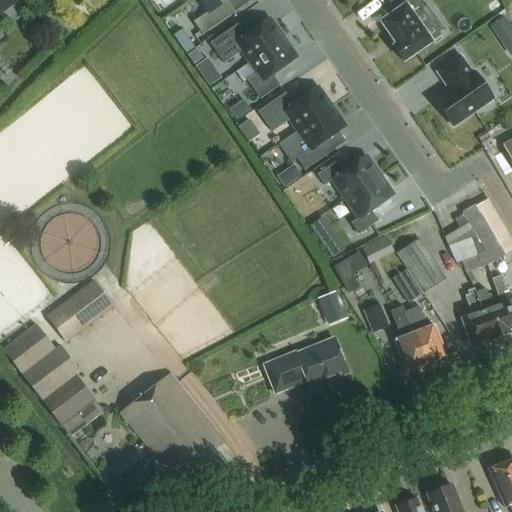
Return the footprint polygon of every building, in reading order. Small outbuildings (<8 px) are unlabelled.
[(0,0),(0,14),(15,3),(11,0),(0,0)] [(194,23),(202,36),(253,0),(199,0),(208,13),(194,23)] [(416,0),(389,0),(388,1),(395,12),(381,22),(396,45),(393,47),(404,62),(432,42),(413,15),(423,9),(416,0)] [(496,0),(489,5),(495,14),(502,9),(496,0)] [(505,18),(494,25),(500,34),(511,28),(505,18)] [(284,38),(273,23),(270,25),(267,21),(245,36),(237,24),(209,44),(224,64),(240,52),(248,63),(284,38)] [(182,30),(174,35),(186,54),(194,49),(182,30)] [(256,74),(247,81),(260,99),(279,86),(272,75),(295,60),(292,55),(294,53),(284,38),(248,63),(256,74)] [(448,91),(433,102),(452,129),(493,100),(474,73),(473,74),(460,56),(435,73),(440,80),(448,91)] [(321,92),(318,94),(315,89),(293,104),(285,93),(258,112),(272,132),(289,120),(296,131),(332,107),(321,92)] [(243,101),(228,111),(235,121),(249,111),(243,101)] [(332,107),(296,131),(310,151),(297,160),(304,170),(325,155),(321,149),(318,145),(343,128),(339,124),(342,122),(332,107)] [(248,141),(258,134),(249,121),(239,128),(248,141)] [(511,164),(511,140),(502,146),(511,164)] [(337,162),(317,176),(324,186),(331,181),(345,201),(362,188),(380,176),(369,161),(367,163),(364,158),(344,172),(337,162)] [(287,170),(276,178),(283,189),(295,181),(287,170)] [(362,188),(345,201),(358,220),(351,225),(358,235),(378,222),(371,212),(391,198),(388,193),(390,191),(380,176),(362,188)] [(511,239),(488,200),(475,208),(480,214),(481,214),(506,256),(511,252),(511,239)] [(463,214),(454,219),(461,230),(465,237),(474,232),(469,225),(468,222),(463,214)] [(479,257),(483,270),(506,256),(481,214),(480,214),(468,222),(469,225),(474,232),(487,254),(479,257)] [(487,254),(474,232),(465,237),(448,248),(456,265),(462,263),(466,276),(483,270),(479,257),(487,254)] [(336,237),(324,246),(332,258),(345,249),(336,237)] [(444,277),(418,238),(398,251),(424,290),(444,277)] [(421,295),(406,271),(392,279),(408,304),(421,295)] [(493,281),(502,307),(511,334),(511,333),(511,303),(503,277),(493,281)] [(94,282),(46,319),(66,345),(114,308),(94,282)] [(472,348),(492,341),(476,294),(475,290),(468,292),(469,296),(466,297),(472,318),(463,321),(472,348)] [(511,334),(502,307),(493,310),(486,290),(476,294),(492,341),(511,334)] [(347,318),(336,291),(318,298),(329,325),(347,318)] [(405,309),(406,315),(426,365),(446,357),(435,327),(427,330),(417,304),(405,309)] [(378,305),(364,311),(374,333),(385,328),(380,317),(383,316),(378,305)] [(426,365),(406,315),(404,308),(392,312),(403,340),(396,343),(407,373),(426,365)] [(3,352),(62,428),(96,402),(78,378),(82,375),(60,346),(55,350),(37,326),(3,352)] [(349,374),(335,340),(283,361),(284,363),(266,370),(276,395),(307,383),(310,390),(349,374)] [(224,442),(207,422),(171,376),(122,415),(178,485),(187,478),(200,493),(227,471),(212,452),(224,442)] [(511,460),(502,465),(511,486),(511,460)] [(511,506),(511,486),(502,465),(490,470),(499,490),(499,493),(506,508),(511,506)] [(463,511),(460,502),(457,501),(451,487),(449,488),(448,484),(437,488),(439,491),(428,496),(434,511),(463,511)] [(422,511),(417,500),(397,508),(398,511),(422,511)]
